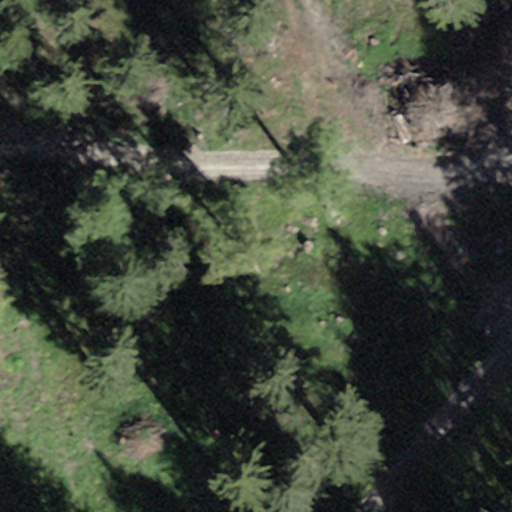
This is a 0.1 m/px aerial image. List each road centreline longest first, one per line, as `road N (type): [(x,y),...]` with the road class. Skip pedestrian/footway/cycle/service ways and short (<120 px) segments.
road 1 (track): [(0,146),(171,170),(332,164),(441,177),(511,154)]
road 2 (track): [(511,353),(383,511)]
